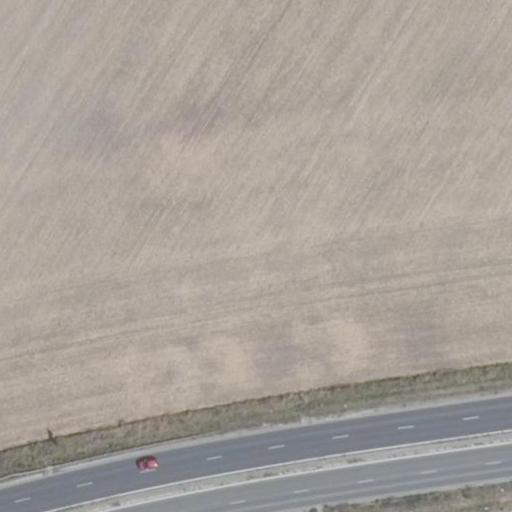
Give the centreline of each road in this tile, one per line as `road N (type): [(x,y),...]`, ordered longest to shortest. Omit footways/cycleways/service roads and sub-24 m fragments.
road 1 (primary): [(511,413),(256,449),(0,506)]
road 2 (primary): [(199,511),(511,462)]
